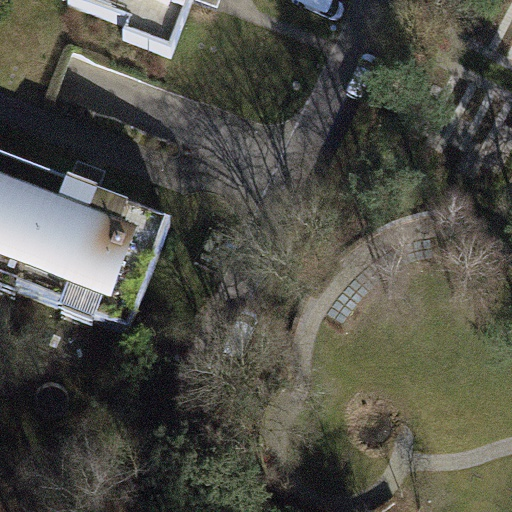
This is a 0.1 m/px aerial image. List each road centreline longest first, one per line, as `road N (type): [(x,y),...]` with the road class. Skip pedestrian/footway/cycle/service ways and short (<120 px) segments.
road 1 (residential): [(372,0),(201,376)]
road 2 (unknown): [(269,226),(0,114)]
